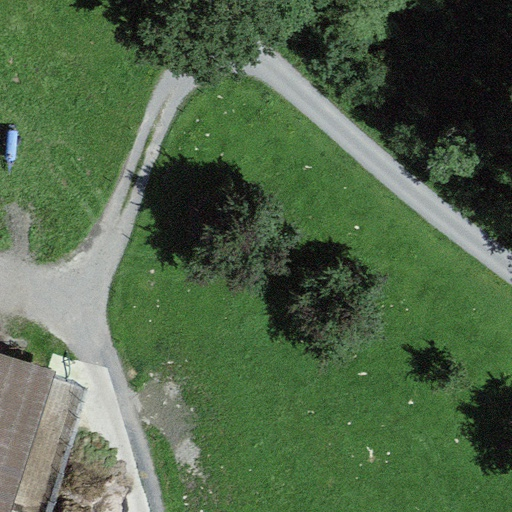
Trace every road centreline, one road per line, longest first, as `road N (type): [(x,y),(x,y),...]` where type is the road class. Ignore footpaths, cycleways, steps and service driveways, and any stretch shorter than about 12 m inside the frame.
road 1 (track): [(511,255),(197,0)]
road 2 (track): [(0,303),(21,310),(80,294),(109,350),(164,511)]
